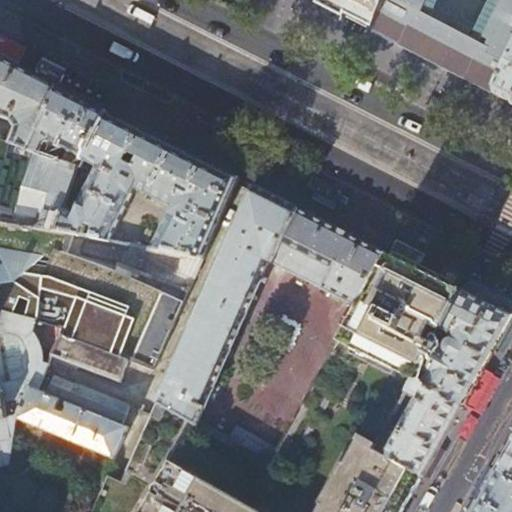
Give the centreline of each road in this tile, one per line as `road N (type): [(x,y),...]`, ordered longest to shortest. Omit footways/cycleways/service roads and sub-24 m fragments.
road 1 (primary): [(1,0),(511,259)]
road 2 (primary): [(511,174),(160,0)]
